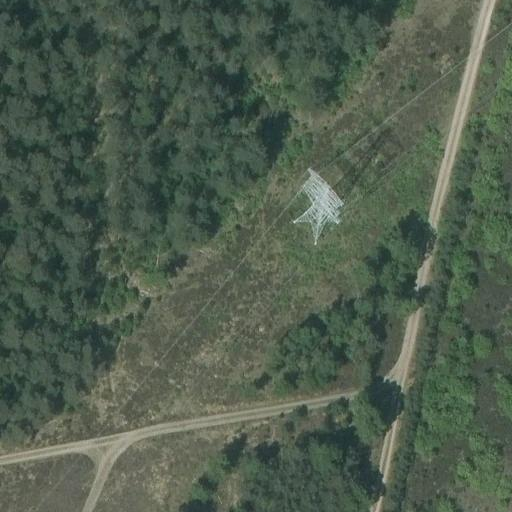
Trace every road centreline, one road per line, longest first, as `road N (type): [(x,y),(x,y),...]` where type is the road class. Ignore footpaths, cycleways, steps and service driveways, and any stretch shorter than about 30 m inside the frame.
road 1 (track): [(0,461),(400,385)]
road 2 (track): [(488,0),(400,385)]
road 3 (track): [(400,385),(374,511)]
